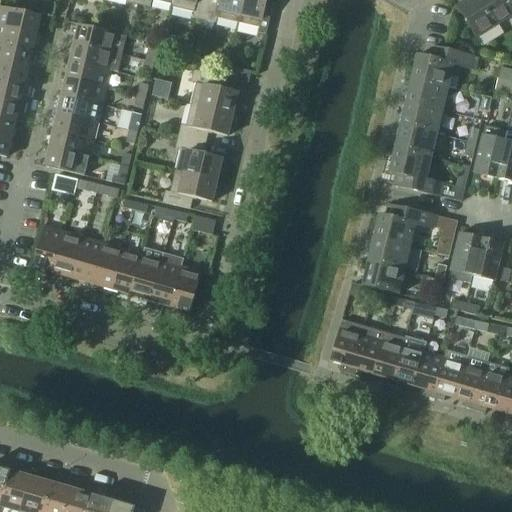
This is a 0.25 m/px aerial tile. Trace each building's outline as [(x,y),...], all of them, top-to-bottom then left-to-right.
[(193,18),(204,21),(209,0),(174,0),(173,8),(194,13),(193,18)] [(217,19),(239,24),(244,0),(209,0),(204,21),(216,23),(217,19)] [(244,0),(239,24),(260,29),(258,34),(266,35),(274,3),(267,1),(267,0),(244,0)] [(511,0),(468,0),(458,7),(476,37),(511,15),(511,0)] [(1,7),(0,10),(0,26),(36,35),(40,17),(1,7)] [(0,26),(0,44),(32,53),(36,35),(0,26)] [(79,26),(75,44),(122,55),(126,37),(79,26)] [(0,44),(0,63),(28,70),(32,53),(0,44)] [(75,44),(71,62),(110,71),(118,73),(122,55),(75,44)] [(149,49),(146,61),(154,63),(157,51),(149,49)] [(417,56),(411,80),(448,88),(455,90),(461,68),(476,71),(479,58),(444,50),(441,61),(417,56)] [(154,63),(146,61),(143,73),(151,75),(154,63)] [(71,62),(66,79),(106,88),(110,71),(71,62)] [(0,63),(0,81),(24,88),(28,70),(0,63)] [(221,77),(248,84),(251,72),(223,66),(221,77)] [(511,70),(500,68),(495,90),(511,93),(511,70)] [(196,84),(191,105),(232,115),(238,93),(219,89),(221,78),(194,71),(191,83),(196,84)] [(66,79),(62,97),(102,106),(106,88),(66,79)] [(411,80),(406,103),(442,112),(448,88),(411,80)] [(0,81),(0,100),(19,105),(24,88),(0,81)] [(141,84),(138,96),(146,98),(148,86),(141,84)] [(146,98),(138,96),(135,108),(143,110),(146,98)] [(62,97),(58,114),(97,123),(102,106),(62,97)] [(480,111),(489,113),(492,99),(483,97),(480,111)] [(0,100),(0,119),(15,123),(19,105),(0,100)] [(406,103),(400,126),(437,135),(442,112),(406,103)] [(181,126),(178,137),(206,144),(209,132),(227,137),(232,115),(191,105),(186,127),(181,126)] [(58,114),(54,132),(93,141),(97,123),(58,114)] [(0,119),(0,137),(11,140),(15,123),(0,119)] [(132,120),(130,131),(137,133),(140,121),(132,120)] [(400,126),(395,150),(431,158),(437,135),(400,126)] [(504,142),(496,178),(511,182),(511,128),(508,128),(504,142)] [(471,129),(467,142),(476,144),(479,131),(471,129)] [(137,133),(130,131),(127,143),(135,145),(137,133)] [(54,132),(50,149),(89,158),(93,141),(54,132)] [(474,173),(496,178),(504,142),(483,136),(474,173)] [(11,140),(0,137),(0,156),(7,159),(11,140)] [(180,150),(175,171),(217,181),(222,159),(203,155),(206,144),(178,137),(175,149),(180,150)] [(476,144),(467,142),(464,156),(473,158),(476,144)] [(89,158),(50,149),(45,167),(85,177),(89,158)] [(431,158),(395,150),(389,173),(396,175),(394,186),(462,203),(465,189),(426,180),(431,158)] [(124,155),(121,166),(129,168),(132,156),(124,155)] [(121,166),(118,178),(126,180),(129,168),(121,166)] [(217,181),(175,171),(170,193),(165,192),(163,203),(190,210),(193,198),(212,203),(217,181)] [(76,189),(97,194),(99,186),(78,181),(76,189)] [(97,194),(117,199),(119,191),(111,189),(99,186),(97,194)] [(136,203),(124,200),(122,208),(134,211),(136,203)] [(147,206),(136,203),(134,211),(146,214),(147,206)] [(379,215),(373,239),(410,248),(415,226),(433,230),(433,228),(442,230),(436,254),(449,257),(456,230),(450,220),(389,206),(387,217),(379,215)] [(163,210),(161,221),(173,223),(174,220),(176,212),(163,210)] [(176,212),(174,220),(186,223),(188,215),(176,212)] [(192,231),(212,236),(216,222),(196,217),(194,225),(192,231)] [(32,267),(52,272),(64,234),(43,228),(32,267)] [(52,272),(72,278),(83,239),(64,234),(52,272)] [(460,234),(449,279),(471,284),(472,276),(481,240),(460,234)] [(72,278),(92,284),(103,245),(83,239),(72,278)] [(373,239),(368,263),(404,271),(410,248),(373,239)] [(481,240),(472,276),(494,282),(503,245),(481,240)] [(92,284),(111,289),(123,251),(103,245),(92,284)] [(142,256),(131,295),(150,301),(164,254),(144,249),(142,256)] [(111,289),(131,295),(142,256),(123,251),(111,289)] [(150,301),(170,307),(181,268),(184,260),(164,254),(150,301)] [(404,271),(368,263),(362,286),(399,295),(404,271)] [(438,265),(435,279),(444,281),(447,267),(438,265)] [(181,268),(170,307),(190,312),(201,273),(181,268)] [(503,269),(500,282),(508,284),(511,271),(503,269)] [(444,281),(435,279),(432,292),(440,295),(444,281)] [(350,292),(362,295),(364,287),(352,284),(350,292)] [(381,304),(392,306),(394,299),(383,296),(381,304)] [(394,299),(392,306),(404,309),(406,301),(394,299)] [(450,310),(464,313),(466,304),(452,301),(450,310)] [(466,304),(464,313),(478,316),(480,308),(466,304)] [(423,314),(434,316),(436,309),(425,306),(423,314)] [(436,309),(434,316),(446,319),(448,311),(436,309)] [(456,317),(454,325),(475,330),(477,322),(456,317)] [(363,327),(342,321),(330,363),(341,366),(339,372),(350,375),(363,327)] [(477,322),(475,330),(487,333),(489,325),(477,322)] [(384,333),(363,327),(350,375),(361,378),(362,372),(372,375),(384,333)] [(384,333),(372,375),(382,378),(381,384),(391,387),(405,339),(384,333)] [(405,339),(391,387),(402,390),(404,384),(414,387),(424,353),(426,344),(405,337),(405,339)] [(447,351),(444,359),(433,399),(444,402),(445,397),(455,399),(467,357),(447,351)] [(422,396),(433,399),(444,359),(424,353),(414,387),(424,390),(422,396)] [(488,363),(467,357),(455,399),(465,402),(463,408),(474,411),(488,363)] [(509,369),(488,363),(474,411),(485,414),(487,409),(497,411),(507,377),(509,369)] [(505,420),(511,422),(511,378),(507,377),(497,411),(507,414),(505,420)] [(0,503),(9,472),(0,469),(0,503)] [(0,503),(0,507),(17,511),(19,511),(30,478),(9,472),(0,503)] [(19,511),(42,511),(51,484),(30,478),(19,511)] [(42,511),(64,511),(71,490),(51,484),(42,511)] [(87,511),(92,496),(71,490),(64,511),(87,511)] [(92,496),(87,511),(109,511),(113,502),(92,496)] [(133,511),(135,508),(113,502),(109,511),(133,511)]
